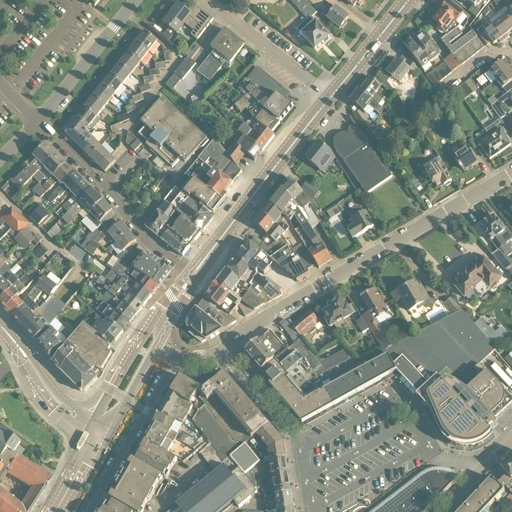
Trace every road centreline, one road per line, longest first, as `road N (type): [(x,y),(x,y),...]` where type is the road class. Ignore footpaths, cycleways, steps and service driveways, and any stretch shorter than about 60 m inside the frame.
road 1 (residential): [(221,351),(511,175)]
road 2 (secondary): [(191,277),(331,97)]
road 3 (residential): [(191,277),(144,241),(116,198),(39,121)]
road 4 (residential): [(221,351),(289,436),(307,511)]
road 5 (residential): [(88,511),(177,357)]
road 6 (residential): [(331,97),(209,0)]
road 7 (residential): [(137,0),(39,121)]
road 8 (secondary): [(95,437),(56,407),(0,328)]
road 9 (secondary): [(331,97),(409,0)]
